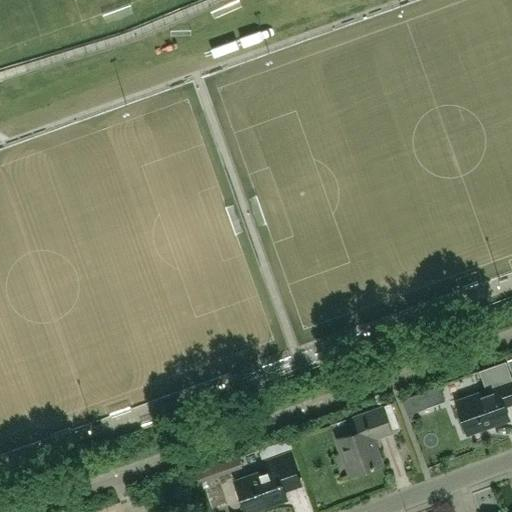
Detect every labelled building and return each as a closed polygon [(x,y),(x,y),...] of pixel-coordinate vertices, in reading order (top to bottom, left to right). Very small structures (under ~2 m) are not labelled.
[(495,387),(457,400),(468,433),(509,418),(504,405),(511,402),(511,378),(511,374),(493,380),(495,387)] [(402,398),(407,414),(428,406),(423,391),(402,398)] [(391,404),(383,406),(391,430),(399,427),(391,404)] [(359,430),(337,438),(350,475),(383,463),(375,439),(392,432),(391,430),(383,406),(354,417),(359,430)] [(269,470),(237,481),(248,511),(287,497),(285,489),(302,483),(291,453),(266,463),(269,470)] [(239,457),(226,462),(230,471),(242,466),(239,457)]
